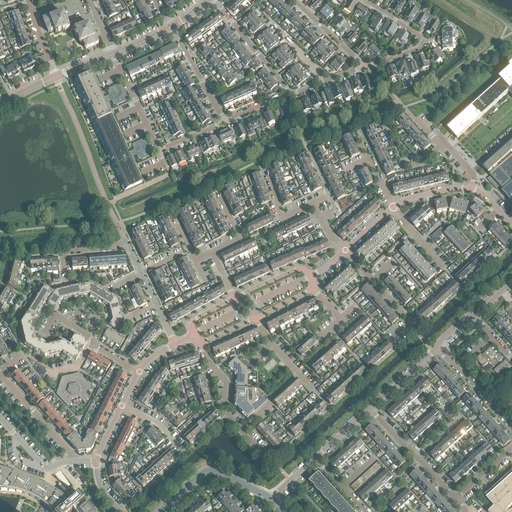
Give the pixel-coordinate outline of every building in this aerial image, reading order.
[(104,5),(105,8),(113,5),(111,0),(101,4),(102,6),(104,5)] [(136,4),(138,9),(146,5),(143,0),(136,4)] [(173,7),(168,0),(164,3),(166,5),(165,6),(167,9),(168,8),(169,10),(173,7)] [(231,0),(230,0),(229,1),(238,9),(242,5),(236,0),(234,0),(233,1),(231,0)] [(282,0),(275,8),(279,11),(285,5),(283,3),(285,1),(283,0),(282,0)] [(318,0),(311,0),(311,1),(313,3),(310,6),(314,10),(321,3),(318,0)] [(345,2),(343,5),(340,9),(343,10),(345,8),(351,12),(357,3),(352,0),(349,0),(347,4),(345,2)] [(394,4),(392,7),(391,9),(399,13),(405,3),(401,0),(392,0),(392,2),(394,4)] [(238,9),(229,1),(228,3),(230,5),(228,7),(234,13),(238,9)] [(105,12),(106,14),(115,9),(113,5),(105,8),(106,11),(105,12)] [(138,9),(141,13),(148,9),(146,5),(138,9)] [(279,11),(283,15),(291,7),(289,5),(287,7),(285,5),(279,11)] [(359,19),(364,22),(367,17),(365,15),(368,11),(359,5),(355,12),(361,16),(359,19)] [(320,13),(327,19),(333,12),(326,6),(320,13)] [(283,15),(287,19),(293,13),(290,10),(292,8),(291,7),(283,15)] [(407,20),(409,21),(411,22),(412,20),(415,22),(421,11),(418,9),(417,11),(411,7),(410,9),(409,9),(409,10),(407,13),(406,13),(404,15),(405,16),(405,17),(408,19),(407,20)] [(115,9),(106,14),(106,15),(108,14),(109,17),(117,14),(115,9)] [(141,13),(143,18),(151,14),(148,9),(141,13)] [(12,19),(20,16),(19,11),(17,11),(16,10),(6,13),(7,16),(8,16),(9,20),(12,19)] [(57,14),(50,17),(43,19),(48,32),(55,30),(56,33),(62,30),(63,32),(70,29),(63,12),(62,12),(61,10),(56,12),(57,14)] [(249,12),(247,13),(254,22),(258,19),(257,17),(258,15),(255,11),(250,14),(249,12)] [(287,19),(291,23),(299,14),(297,12),(295,15),(293,13),(287,19)] [(217,13),(213,16),(218,23),(222,20),(217,13)] [(248,23),(250,25),(254,22),(247,13),(245,15),(247,17),(243,20),(247,24),(248,23)] [(426,21),(428,22),(432,16),(427,14),(426,16),(421,13),(415,23),(422,27),(426,21)] [(151,14),(143,18),(145,22),(153,18),(151,14)] [(291,23),(295,26),(301,20),(299,18),(300,16),(299,14),(291,23)] [(213,16),(209,20),(214,27),(218,23),(213,16)] [(337,31),(345,22),(340,18),(339,18),(337,16),(333,21),(336,24),(334,25),(337,31)] [(370,26),(374,28),(374,29),(374,30),(375,31),(374,31),(377,33),(382,25),(380,24),(381,21),(373,16),(370,20),(373,22),(370,26)] [(432,16),(428,22),(431,24),(427,30),(433,34),(439,24),(436,22),(438,19),(432,16)] [(133,19),(129,21),(132,29),(137,27),(136,25),(133,19)] [(254,22),(261,31),(263,30),(261,28),(265,24),(262,20),(260,21),(258,19),(254,22)] [(209,20),(205,23),(210,30),(214,27),(209,20)] [(295,26),(299,30),(307,22),(305,20),(303,22),(301,20),(295,26)] [(13,29),(15,29),(24,26),(22,21),(14,24),(11,24),(13,29)] [(129,21),(124,23),(128,31),(132,29),(129,21)] [(258,30),(260,32),(261,31),(254,22),(250,25),(252,28),(250,29),(254,33),(258,30)] [(299,30),(302,33),(307,29),(309,27),(306,25),(308,23),(307,22),(299,30)] [(345,22),(337,31),(342,33),(343,30),(347,34),(351,29),(349,27),(345,22)] [(381,31),(384,33),(385,33),(392,37),(398,28),(393,25),(392,25),(387,22),(381,31)] [(124,23),(119,25),(123,33),(128,31),(124,23)] [(205,23),(200,26),(206,33),(210,30),(205,23)] [(93,30),(95,29),(93,24),(91,25),(91,24),(74,30),(76,37),(78,37),(80,43),(83,42),(86,48),(99,43),(93,30)] [(119,25),(114,28),(118,36),(123,33),(119,25)] [(200,26),(196,29),(201,36),(206,33),(200,26)] [(437,37),(437,40),(456,39),(455,34),(455,33),(452,33),(452,29),(449,27),(444,27),(441,30),(442,34),(441,34),(442,36),(438,37),(437,37)] [(221,34),(224,38),(231,32),(228,28),(221,34)] [(345,40),(350,44),(357,36),(355,35),(357,33),(352,28),(347,34),(349,36),(345,40)] [(196,29),(192,32),(197,39),(201,36),(196,29)] [(261,31),(269,40),(273,37),(271,35),(272,33),(269,29),(265,32),(263,30),(261,31)] [(301,35),(305,39),(313,30),(311,29),(309,31),(307,29),(302,33),(301,35)] [(305,39),(309,42),(315,36),(313,34),(315,32),(313,30),(305,39)] [(263,41),(264,43),(269,40),(261,31),(260,32),(261,34),(257,38),(261,42),(263,41)] [(393,40),(396,42),(397,40),(405,45),(408,41),(405,39),(408,35),(402,31),(400,34),(398,33),(393,40)] [(192,32),(188,35),(193,42),(197,39),(192,32)] [(224,38),(227,42),(234,36),(231,32),(224,38)] [(193,42),(188,35),(184,38),(190,46),(194,43),(193,42)] [(227,42),(231,46),(237,40),(234,36),(227,42)] [(314,45),(315,44),(317,42),(321,38),(319,36),(317,38),(315,36),(309,42),(313,46),(314,45)] [(269,40),(276,49),(277,48),(275,45),(280,42),(276,38),(274,39),(273,37),(269,40)] [(456,39),(437,40),(438,43),(438,44),(440,43),(440,44),(442,46),(443,50),(447,49),(448,50),(449,49),(453,49),(452,45),(456,41),(456,39)] [(231,46),(234,50),(240,44),(237,40),(231,46)] [(272,48),(274,50),(276,49),(269,40),(264,43),(266,45),(265,47),(268,51),(272,48)] [(355,47),(360,52),(361,51),(364,53),(370,46),(368,44),(367,45),(362,40),(355,47)] [(315,44),(324,52),(327,48),(325,46),(327,45),(323,41),(319,44),(317,42),(315,44)] [(175,43),(170,46),(173,54),(174,56),(181,52),(179,48),(177,49),(175,43)] [(234,50),(237,54),(244,48),(240,44),(234,50)] [(318,54),(320,56),(324,52),(315,44),(314,45),(316,47),(313,51),(317,55),(318,54)] [(200,51),(202,54),(209,49),(205,45),(198,51),(199,52),(200,51)] [(363,55),(365,58),(370,53),(375,58),(380,52),(372,45),(363,55)] [(170,46),(165,48),(169,56),(173,54),(170,46)] [(276,49),(283,58),(287,55),(285,52),(287,51),(283,47),(279,50),(277,48),(276,49)] [(160,50),(160,52),(164,58),(169,56),(165,48),(160,50)] [(237,54),(240,58),(247,52),(244,48),(237,54)] [(324,52),(332,60),(333,58),(331,56),(335,52),(331,48),(329,50),(327,48),(324,52)] [(203,55),(205,58),(212,53),(209,49),(202,54),(201,55),(202,56),(203,55)] [(277,59),(279,61),(283,58),(276,49),(274,50),(276,52),(272,56),(275,60),(277,59)] [(431,60),(434,64),(436,62),(437,62),(436,61),(440,58),(442,60),(445,57),(444,55),(442,53),(440,50),(438,53),(435,49),(429,54),(433,58),(431,60)] [(160,52),(156,54),(159,62),(164,60),(164,58),(160,52)] [(207,59),(209,61),(216,56),(213,52),(212,53),(205,58),(206,59),(207,59)] [(240,58),(243,62),(250,56),(247,52),(240,58)] [(329,59),(331,61),(332,60),(324,52),(320,56),(322,57),(321,59),(325,63),(329,59)] [(29,57),(24,60),(29,70),(34,67),(32,63),(35,62),(31,54),(28,56),(29,57)] [(156,54),(151,56),(154,64),(159,62),(156,54)] [(283,58),(290,67),(291,66),(290,63),(294,60),(290,56),(289,57),(287,55),(283,58)] [(416,58),(420,70),(428,67),(430,66),(429,61),(426,62),(423,55),(416,58)] [(151,56),(146,58),(150,67),(155,65),(154,64),(151,56)] [(210,63),(212,65),(219,60),(216,56),(209,61),(208,62),(209,63),(210,63)] [(247,66),(249,64),(253,60),(250,56),(243,62),(247,66)] [(333,58),(332,60),(341,68),(344,66),(343,65),(344,64),(342,62),(343,60),(339,56),(336,60),(333,58)] [(146,58),(141,60),(145,69),(150,67),(146,58)] [(249,64),(252,68),(259,62),(256,58),(253,60),(249,64)] [(287,66),(288,68),(290,67),(283,58),(279,61),(280,63),(279,65),(282,69),(287,66)] [(213,67),(215,69),(216,69),(224,62),(221,59),(219,60),(212,65),(211,66),(212,67),(213,67)] [(18,60),(16,62),(19,68),(21,67),(24,72),(29,70),(24,60),(19,62),(18,60)] [(141,60),(136,63),(140,71),(145,69),(141,60)] [(332,60),(331,61),(333,63),(329,67),(333,71),(335,69),(337,71),(338,70),(339,71),(341,68),(332,60)] [(405,62),(410,75),(411,78),(419,75),(418,72),(418,71),(415,62),(412,63),(411,60),(405,62)] [(405,75),(409,76),(410,76),(404,61),(396,64),(400,75),(400,74),(404,75),(404,76),(405,76),(405,75)] [(14,65),(9,67),(14,77),(19,75),(16,69),(19,68),(16,62),(13,63),(14,65)] [(217,71),(219,73),(226,68),(228,67),(224,62),(216,69),(215,69),(215,70),(215,71),(217,71)] [(259,62),(252,68),(256,72),(262,66),(259,62)] [(136,63),(131,65),(135,73),(140,71),(136,63)] [(389,68),(386,69),(389,78),(391,78),(392,79),(395,77),(397,76),(397,77),(398,77),(399,77),(394,63),(391,65),(389,67),(389,68)] [(290,67),(297,76),(301,72),(299,70),(301,69),(297,64),(293,68),(291,66),(290,67)] [(510,68),(498,79),(509,92),(511,94),(511,64),(510,67),(510,68)] [(135,73),(131,65),(126,67),(130,76),(135,73)] [(175,70),(178,75),(186,71),(183,66),(175,70)] [(14,77),(9,67),(4,70),(3,68),(0,69),(4,77),(6,76),(8,80),(14,77)] [(291,77),(293,79),(297,76),(290,67),(288,68),(290,70),(286,73),(290,78),(291,77)] [(220,75),(222,77),(229,72),(226,68),(219,73),(218,74),(219,75),(220,75)] [(258,74),(261,79),(268,73),(264,69),(258,74)] [(178,75),(181,80),(189,75),(186,71),(178,75)] [(224,78),(226,80),(233,75),(230,71),(229,72),(222,77),(223,78),(224,78)] [(301,72),(297,76),(304,85),(306,83),(304,81),(308,78),(304,73),(303,75),(301,72)] [(73,82),(98,137),(117,128),(115,123),(113,123),(112,121),(108,111),(107,111),(106,109),(107,109),(104,104),(106,103),(103,98),(102,99),(100,93),(99,94),(98,92),(99,91),(94,81),(93,81),(93,79),(94,78),(92,73),(73,82)] [(233,75),(226,80),(230,85),(235,81),(237,82),(241,79),(236,73),(233,75)] [(261,79),(264,83),(271,77),(268,73),(261,79)] [(181,80),(184,85),(191,80),(189,75),(181,80)] [(297,76),(293,79),(295,81),(293,82),(297,87),(301,84),(303,86),(304,85),(297,76)] [(167,77),(162,79),(166,87),(171,85),(167,77)] [(264,83),(267,87),(274,81),(271,77),(264,83)] [(363,81),(360,82),(362,88),(366,87),(367,87),(368,88),(367,88),(368,89),(369,91),(374,89),(372,84),(370,85),(369,82),(370,81),(369,79),(367,79),(366,77),(362,78),(363,81)] [(362,88),(360,82),(358,78),(351,81),(352,85),(351,85),(353,91),(357,89),(358,91),(359,92),(363,90),(362,88)] [(162,79),(157,81),(161,90),(166,87),(162,79)] [(495,81),(477,97),(489,110),(494,106),(497,103),(503,97),(507,94),(509,92),(498,79),(495,81)] [(182,86),(184,90),(186,89),(190,87),(191,87),(194,85),(191,80),(184,85),(182,86)] [(157,81),(153,84),(156,92),(161,90),(157,81)] [(274,81),(267,87),(271,91),(272,89),(275,92),(279,89),(277,86),(277,85),(274,81)] [(153,84),(148,86),(151,94),(156,92),(153,84)] [(253,84),(248,86),(252,94),(257,92),(255,87),(253,84),(254,84),(253,84)] [(109,91),(110,92),(111,94),(112,96),(110,97),(111,99),(113,98),(113,100),(114,101),(115,103),(119,101),(120,100),(122,100),(124,99),(126,98),(125,96),(124,95),(123,93),(125,92),(125,90),(123,91),(122,89),(121,87),(120,86),(118,87),(117,88),(115,88),(113,89),(111,90),(109,91)] [(148,86),(143,88),(146,96),(151,94),(148,86)] [(248,86),(244,88),(247,96),(252,94),(248,86)] [(333,99),(337,98),(337,99),(338,99),(342,97),(340,92),(341,92),(341,91),(340,89),(339,89),(338,86),(330,88),(333,99)] [(343,96),(343,97),(343,98),(344,97),(345,99),(353,96),(350,87),(346,88),(345,86),(340,87),(344,96),(343,96)] [(181,93),(184,97),(193,92),(191,87),(190,87),(186,89),(184,90),(183,91),(182,92),(181,93)] [(146,96),(143,88),(138,90),(141,99),(146,96)] [(244,88),(239,90),(243,98),(247,96),(244,88)] [(324,91),(324,93),(321,94),(323,100),(324,102),(325,104),(328,103),(329,105),(334,103),(329,89),(324,91)] [(239,90),(234,92),(238,100),(243,98),(239,90)] [(187,102),(188,101),(196,96),(193,92),(184,97),(187,102)] [(234,92),(230,94),(233,102),(238,100),(234,92)] [(230,94),(225,96),(229,104),(233,102),(230,94)] [(312,102),(309,103),(312,109),(314,109),(315,108),(315,107),(315,106),(318,105),(318,106),(319,106),(318,105),(321,104),(319,98),(318,98),(317,94),(315,95),(314,94),(313,95),(312,95),(312,96),(313,97),(311,97),(312,100),(311,101),(312,102)] [(188,101),(191,105),(199,101),(196,96),(188,101)] [(229,104),(225,96),(220,98),(224,106),(229,104)] [(312,109),(309,103),(307,97),(304,98),(305,100),(299,102),(300,105),(300,106),(301,108),(302,108),(303,112),(307,110),(308,112),(309,113),(313,112),(312,109)] [(473,100),(462,111),(464,114),(473,124),(478,120),(479,120),(482,117),(482,116),(488,111),(489,110),(477,97),(473,100)] [(160,107),(162,111),(170,108),(168,103),(167,103),(165,100),(155,105),(157,108),(160,107)] [(191,105),(194,110),(201,105),(199,101),(191,105)] [(194,110),(196,115),(204,110),(201,105),(194,110)] [(162,117),(164,116),(172,113),(170,108),(162,111),(160,112),(162,117)] [(196,115),(199,119),(207,115),(204,110),(196,115)] [(462,111),(445,126),(446,126),(450,130),(451,132),(453,135),(457,138),(457,139),(463,133),(467,130),(473,124),(464,114),(462,111)] [(266,120),(263,121),(266,127),(269,126),(268,124),(275,121),(271,112),(264,115),(266,120)] [(164,116),(167,121),(175,117),(172,113),(164,116)] [(397,120),(400,124),(407,118),(403,114),(397,120)] [(207,115),(199,119),(202,124),(205,123),(206,125),(213,122),(211,119),(210,119),(207,115)] [(167,121),(169,126),(177,122),(175,117),(167,121)] [(257,117),(251,120),(255,129),(259,127),(263,129),(267,128),(266,127),(263,121),(262,118),(259,120),(257,117)] [(400,124),(403,128),(410,122),(407,118),(400,124)] [(255,129),(251,120),(245,122),(247,125),(243,127),(247,136),(251,134),(252,130),(255,129)] [(169,126),(171,131),(179,127),(177,122),(169,126)] [(403,128),(407,132),(413,126),(410,122),(403,128)] [(364,130),(367,134),(375,131),(377,129),(375,125),(364,130)] [(238,134),(235,135),(236,138),(237,141),(240,140),(239,138),(246,135),(242,126),(235,129),(238,134)] [(407,132),(410,136),(417,130),(413,126),(407,132)] [(179,127),(171,131),(173,136),(176,135),(177,138),(184,135),(183,131),(181,132),(179,127)] [(117,128),(98,137),(123,192),(142,183),(140,178),(138,178),(137,176),(132,166),(131,164),(132,164),(129,158),(131,158),(128,153),(127,153),(125,148),(124,148),(123,146),(124,146),(119,136),(118,136),(117,134),(119,133),(117,128)] [(229,129),(223,131),(227,140),(231,138),(232,140),(236,138),(235,135),(233,131),(230,132),(229,129)] [(410,136),(414,140),(420,134),(417,130),(410,136)] [(219,137),(217,138),(218,140),(220,146),(224,144),(223,142),(227,140),(223,131),(218,133),(219,137)] [(367,134),(369,139),(377,135),(375,131),(367,134)] [(341,138),(344,143),(352,139),(349,134),(341,138)] [(369,139),(371,143),(381,138),(381,139),(382,138),(380,134),(377,135),(369,139)] [(414,140),(417,143),(424,137),(420,134),(414,140)] [(215,136),(207,139),(213,152),(215,152),(215,151),(214,148),(219,146),(217,141),(218,140),(217,138),(215,136)] [(415,145),(419,149),(427,141),(424,137),(417,143),(415,145)] [(371,143),(373,148),(381,144),(384,143),(381,139),(381,138),(371,143)] [(199,143),(201,147),(203,152),(203,153),(209,151),(210,153),(211,153),(213,152),(207,139),(199,143)] [(344,143),(346,148),(354,144),(352,139),(344,143)] [(427,141),(419,149),(422,153),(431,145),(427,141)] [(137,151),(135,152),(136,154),(138,153),(138,154),(139,156),(140,158),(142,157),(144,156),(145,155),(147,154),(149,153),(148,152),(147,150),(147,148),(148,147),(148,146),(146,147),(145,145),(144,143),(143,142),(142,142),(140,143),(138,144),(134,146),(135,147),(136,149),(137,151)] [(196,144),(191,147),(195,156),(198,155),(201,156),(203,155),(202,153),(203,152),(201,147),(198,149),(196,144)] [(346,148),(348,153),(357,149),(354,144),(346,148)] [(373,148),(375,153),(384,149),(383,149),(381,144),(373,148)] [(187,154),(184,155),(185,156),(187,159),(189,162),(191,161),(192,157),(195,156),(191,147),(185,149),(187,154)] [(313,151),(316,156),(324,152),(321,147),(313,151)] [(503,149),(501,151),(505,155),(507,157),(511,154),(509,151),(506,147),(505,147),(505,148),(503,149)] [(375,153),(378,157),(387,153),(387,152),(387,151),(387,149),(386,149),(385,149),(385,148),(383,149),(384,149),(375,153)] [(174,154),(177,161),(179,165),(186,162),(184,157),(185,156),(184,155),(182,149),(179,151),(180,152),(174,154)] [(357,149),(348,153),(351,158),(359,154),(357,149)] [(499,153),(497,155),(500,159),(503,161),(506,158),(507,157),(505,155),(501,151),(501,152),(499,153)] [(316,156),(318,161),(326,157),(324,152),(316,156)] [(506,158),(503,161),(502,162),(498,165),(497,166),(494,169),(493,170),(489,174),(489,175),(491,176),(500,187),(504,191),(509,197),(511,200),(511,202),(511,203),(511,152),(511,154),(507,157),(506,158)] [(378,157),(380,162),(389,158),(389,157),(390,156),(390,155),(389,154),(388,153),(387,153),(378,157)] [(297,157),(299,162),(307,159),(305,154),(297,157)] [(179,165),(177,161),(175,161),(172,155),(167,157),(171,167),(177,165),(177,166),(179,165)] [(495,157),(493,159),(496,163),(498,165),(502,162),(503,161),(500,159),(497,155),(496,156),(495,157)] [(318,161),(320,166),(329,162),(326,157),(318,161)] [(380,162),(382,167),(390,163),(392,162),(392,161),(392,160),(391,159),(390,158),(389,158),(380,162)] [(299,162),(302,167),(310,164),(307,159),(299,162)] [(490,161),(488,163),(492,167),(494,169),(497,166),(498,165),(496,163),(493,159),(492,160),(490,161)] [(320,166),(323,171),(333,165),(331,161),(329,162),(320,166)] [(382,167),(384,171),(392,167),(390,163),(382,167)] [(483,167),(483,168),(486,171),(489,174),(493,170),(494,169),(492,167),(488,163),(487,164),(486,165),(485,165),(483,167)] [(302,167),(304,172),(312,168),(310,164),(302,167)] [(323,171),(325,176),(336,170),(334,165),(333,165),(323,171)] [(392,167),(384,171),(387,176),(395,172),(392,167)] [(304,172),(307,177),(315,173),(312,168),(304,172)] [(358,173),(361,177),(369,173),(366,169),(358,173)] [(325,176),(327,180),(336,176),(338,175),(337,174),(338,174),(336,170),(325,176)] [(248,177),(250,182),(261,178),(259,173),(251,176),(250,176),(248,177)] [(307,177),(309,182),(317,178),(315,173),(307,177)] [(361,177),(363,182),(371,178),(369,173),(361,177)] [(327,180),(330,185),(338,181),(336,176),(327,180)] [(500,187),(490,176),(487,179),(497,190),(500,187)] [(252,187),(254,186),(262,183),(261,178),(250,182),(252,187)] [(275,181),(277,186),(285,183),(283,178),(275,181)] [(309,182),(311,187),(319,183),(317,178),(309,182)] [(363,182),(360,183),(363,188),(365,186),(365,187),(373,183),(371,178),(363,182)] [(330,185),(332,190),(340,186),(338,181),(330,185)] [(254,186),(256,191),(264,187),(262,183),(254,186)] [(311,187),(309,188),(311,193),(322,188),(319,183),(311,187)] [(221,189),(224,194),(232,190),(234,189),(232,184),(221,189)] [(332,190),(335,195),(343,191),(340,186),(332,190)] [(256,191),(258,195),(266,192),(264,187),(256,191)] [(224,194),(226,199),(234,195),(232,190),(224,194)] [(343,191),(335,195),(337,200),(345,196),(347,195),(347,194),(347,193),(346,191),(345,190),(343,191)] [(258,195),(260,200),(268,197),(266,192),(258,195)] [(226,199),(228,203),(236,199),(239,198),(236,193),(234,195),(226,199)] [(280,196),(282,201),(290,197),(289,193),(280,196)] [(371,203),(377,209),(381,206),(377,201),(378,199),(376,195),(370,201),(371,203)] [(205,205),(213,201),(211,196),(202,201),(201,201),(201,202),(202,204),(203,205),(204,205),(205,205)] [(268,197),(260,200),(261,205),(270,202),(268,197)] [(290,197),(282,201),(284,206),(292,202),(290,197)] [(228,203),(230,208),(238,204),(236,199),(228,203)] [(445,199),(439,200),(442,211),(447,209),(448,209),(448,203),(446,203),(445,199)] [(451,203),(448,203),(448,209),(449,209),(455,211),(458,201),(452,200),(451,203)] [(205,205),(207,209),(216,205),(213,201),(205,205)] [(371,203),(367,206),(373,213),(377,209),(371,203)] [(471,205),(463,203),(460,212),(465,214),(466,210),(468,210),(469,210),(471,205)] [(230,208),(232,212),(241,209),(238,204),(230,208)] [(433,211),(432,205),(426,207),(424,204),(420,208),(429,218),(433,214),(430,212),(433,211)] [(474,206),(471,205),(469,210),(468,210),(467,213),(471,217),(473,215),(481,208),(477,204),(474,206)] [(207,209),(210,214),(218,210),(216,205),(207,209)] [(367,206),(364,209),(370,216),(373,213),(367,206)] [(360,213),(366,219),(370,216),(364,209),(362,207),(358,211),(360,213)] [(177,213),(179,217),(190,212),(187,208),(185,209),(184,209),(179,212),(177,213)] [(429,218),(420,208),(416,211),(423,219),(425,222),(429,218)] [(488,216),(481,208),(473,215),(477,219),(481,215),(484,219),(488,216)] [(241,209),(232,212),(235,217),(243,213),(241,209)] [(210,214),(212,218),(212,219),(220,215),(218,210),(210,214)] [(415,211),(411,215),(419,223),(423,220),(415,211)] [(179,217),(182,222),(192,217),(190,212),(179,217)] [(360,213),(356,216),(362,223),(366,219),(360,213)] [(270,214),(265,217),(269,225),(274,222),(270,214)] [(214,223),(222,219),(220,215),(212,219),(212,218),(210,219),(212,224),(214,223)] [(308,215),(303,218),(307,226),(308,228),(313,226),(308,215)] [(419,223),(411,215),(407,219),(415,227),(419,223)] [(160,225),(168,221),(165,216),(156,221),(158,226),(160,225)] [(356,216),(352,220),(358,226),(362,223),(356,216)] [(184,226),(192,222),(194,221),(192,217),(182,222),(184,226)] [(254,219),(255,222),(259,230),(264,227),(260,219),(259,217),(254,219)] [(265,217),(260,219),(264,227),(269,225),(265,217)] [(303,218),(298,220),(302,228),(307,226),(303,218)] [(214,223),(216,228),(225,224),(222,219),(214,223)] [(298,220),(293,222),(297,231),(302,228),(298,220)] [(352,220),(348,223),(354,230),(358,226),(352,220)] [(160,225),(162,229),(162,230),(170,226),(168,221),(160,225)] [(360,255),(364,260),(399,229),(392,221),(356,254),(358,257),(360,255)] [(184,226),(186,231),(194,227),(192,222),(184,226)] [(255,222),(250,224),(254,232),(259,230),(255,222)] [(293,222),(288,225),(292,233),(297,231),(293,222)] [(348,223),(345,226),(351,233),(354,230),(348,223)] [(489,231),(492,234),(501,227),(497,223),(489,231)] [(216,228),(219,232),(227,228),(225,224),(216,228)] [(254,232),(250,224),(245,226),(249,234),(254,232)] [(288,225),(283,227),(287,235),(292,233),(288,225)] [(164,234),(172,230),(170,226),(162,230),(162,229),(160,230),(162,235),(164,234)] [(345,226),(341,230),(347,237),(351,233),(345,226)] [(443,234),(447,238),(455,230),(452,226),(446,232),(444,234),(443,234)] [(130,233),(132,237),(140,233),(143,232),(140,227),(137,228),(138,229),(130,233)] [(186,231),(188,236),(196,232),(196,231),(194,227),(186,231)] [(283,227),(278,229),(282,238),(287,235),(283,227)] [(492,234),(496,238),(504,230),(501,227),(492,234)] [(227,228),(219,232),(221,237),(229,233),(227,228)] [(282,238),(278,229),(273,232),(277,240),(282,238)] [(164,234),(166,239),(175,235),(172,230),(164,234)] [(347,237),(341,230),(337,233),(343,240),(347,237)] [(447,238),(451,242),(459,234),(455,230),(447,238)] [(496,238),(499,241),(507,234),(504,230),(496,238)] [(188,236),(191,240),(199,236),(201,235),(200,235),(201,235),(201,234),(201,233),(200,232),(199,231),(198,231),(196,231),(196,232),(188,236)] [(132,237),(135,242),(143,238),(142,238),(140,233),(132,237)] [(451,242),(454,246),(463,238),(459,234),(451,242)] [(499,241),(502,245),(511,238),(507,234),(499,241)] [(169,243),(177,239),(175,235),(166,239),(164,240),(167,244),(169,243)] [(191,240),(193,245),(201,241),(199,236),(191,240)] [(135,242),(137,246),(147,241),(145,237),(142,238),(143,238),(135,242)] [(454,246),(458,250),(466,243),(463,238),(454,246)] [(511,239),(511,238),(502,245),(505,249),(511,242),(511,239)] [(177,239),(169,243),(171,248),(179,244),(177,239)] [(253,240),(249,242),(252,249),(257,247),(253,240)] [(326,240),(321,242),(325,250),(330,248),(326,240)] [(137,246),(139,251),(149,246),(147,241),(137,246)] [(201,241),(193,245),(195,250),(203,246),(201,241)] [(249,242),(244,244),(248,252),(252,249),(249,242)] [(312,246),(315,254),(320,252),(316,244),(317,244),(316,242),(311,244),(312,246)] [(321,242),(317,244),(316,244),(320,252),(325,250),(321,242)] [(400,251),(427,282),(435,275),(405,242),(402,245),(404,247),(400,251)] [(466,243),(458,250),(462,254),(470,246),(466,243)] [(244,244),(240,246),(243,254),(248,252),(244,244)] [(139,251),(142,256),(149,252),(152,251),(149,246),(139,251)] [(240,246),(235,248),(239,256),(243,254),(240,246)] [(312,246),(307,248),(310,256),(315,254),(312,246)] [(482,252),(481,253),(489,261),(492,258),(485,250),(485,249),(483,247),(480,251),(482,252)] [(488,247),(485,249),(485,250),(492,258),(495,255),(488,247)] [(235,248),(230,250),(234,258),(239,256),(235,248)] [(302,249),(297,251),(301,259),(305,257),(302,250),(303,250),(302,249)] [(230,250),(225,253),(229,261),(234,258),(230,250)] [(293,253),(292,253),(296,261),(301,259),(297,251),(297,250),(292,252),(293,253)] [(149,252),(142,256),(144,260),(151,256),(149,252)] [(229,261),(225,253),(221,255),(225,263),(229,261)] [(481,253),(478,256),(485,264),(489,261),(481,253)] [(288,255),(283,257),(287,265),(291,263),(288,255)] [(478,256),(474,259),(482,267),(485,264),(478,256)] [(283,257),(278,259),(282,267),(287,265),(283,257)] [(178,262),(180,267),(188,263),(186,258),(178,262)] [(13,261),(11,267),(21,269),(22,264),(23,264),(23,259),(15,260),(15,262),(13,261)] [(474,259),(471,262),(479,270),(482,267),(474,259)] [(278,269),(274,261),(269,263),(273,271),(278,269)] [(471,262),(468,265),(475,273),(479,270),(471,262)] [(180,267),(182,271),(190,267),(188,263),(180,267)] [(266,264),(261,267),(265,275),(270,272),(266,264)] [(468,265),(465,268),(472,276),(475,273),(468,265)] [(181,272),(183,276),(193,272),(190,267),(182,271),(181,272)] [(261,267),(257,269),(260,277),(265,275),(261,267)] [(329,292),(333,296),(356,276),(350,268),(324,291),(327,294),(329,292)] [(465,268),(461,271),(469,279),(472,276),(465,268)] [(151,275),(153,279),(163,275),(161,271),(162,271),(162,270),(162,269),(161,269),(160,269),(154,271),(155,273),(151,275)] [(257,269),(252,271),(256,279),(260,277),(257,269)] [(252,271),(247,273),(251,281),(256,279),(252,271)] [(461,271),(458,274),(465,282),(469,279),(461,271)] [(10,272),(9,278),(21,280),(22,275),(19,274),(19,275),(10,272)] [(187,280),(195,277),(193,272),(183,276),(183,277),(182,277),(184,281),(185,281),(187,280)] [(247,273),(242,276),(246,283),(251,281),(247,273)] [(465,282),(458,274),(454,277),(462,285),(465,282)] [(153,279),(156,284),(163,280),(165,279),(163,275),(153,279)] [(242,276),(238,278),(241,286),(246,283),(242,276)] [(384,282),(388,286),(394,280),(390,276),(384,282)] [(187,280),(189,285),(197,281),(195,277),(187,280)] [(21,280),(9,278),(7,283),(9,283),(9,284),(11,285),(11,286),(16,289),(18,289),(21,280)] [(241,286),(238,278),(233,280),(237,288),(241,286)] [(156,284),(158,289),(166,285),(163,280),(156,284)] [(388,286),(391,290),(398,284),(394,280),(388,286)] [(197,281),(189,285),(191,290),(199,286),(197,281)] [(454,281),(450,285),(456,291),(460,288),(454,281)] [(55,293),(50,301),(47,305),(55,310),(61,300),(89,293),(110,306),(113,319),(109,326),(117,331),(123,321),(118,300),(91,283),(56,291),(55,293)] [(391,290),(395,294),(401,288),(398,284),(391,290)] [(129,290),(131,295),(141,290),(138,285),(129,290)] [(158,289),(160,293),(168,290),(168,289),(166,285),(158,289)] [(222,285),(217,288),(222,295),(226,293),(222,285)] [(361,291),(364,294),(371,289),(367,285),(361,291)] [(450,285),(446,288),(452,295),(456,291),(450,285)] [(50,301),(55,293),(45,286),(34,302),(34,303),(21,324),(26,345),(44,357),(63,352),(76,361),(81,353),(76,350),(64,343),(46,347),(34,339),(31,326),(42,308),(47,299),(50,301)] [(5,288),(2,293),(12,299),(15,295),(5,288)] [(160,293),(162,298),(171,294),(171,293),(172,293),(170,288),(168,289),(168,290),(160,293)] [(217,288),(213,290),(217,298),(222,295),(217,288)] [(395,294),(398,298),(404,292),(401,288),(395,294)] [(446,288),(443,292),(448,298),(452,295),(446,288)] [(364,294),(368,298),(374,292),(371,289),(364,294)] [(131,295),(133,299),(143,294),(141,290),(131,295)] [(213,290),(209,293),(213,300),(217,298),(213,290)] [(368,298),(371,302),(378,296),(374,292),(368,298)] [(398,298),(401,301),(408,296),(404,292),(398,298)] [(443,292),(439,295),(445,302),(448,298),(443,292)] [(2,293),(0,295),(0,297),(7,302),(10,304),(12,299),(2,293)] [(200,298),(204,305),(208,303),(204,295),(203,293),(199,296),(200,298)] [(209,293),(204,295),(208,303),(213,300),(209,293)] [(133,299),(135,304),(145,299),(143,294),(133,299)] [(171,294),(162,298),(165,303),(172,299),(174,298),(171,294)] [(439,295),(435,299),(441,305),(445,302),(439,295)] [(371,302),(375,306),(381,300),(378,296),(371,302)] [(408,296),(401,301),(405,305),(411,299),(408,296)] [(200,298),(195,300),(199,308),(204,305),(200,298)] [(314,298),(309,301),(313,309),(318,307),(314,298)] [(145,299),(135,304),(137,309),(147,304),(145,299)] [(435,299),(431,302),(437,308),(441,305),(435,299)] [(195,300),(191,303),(195,310),(199,308),(195,300)] [(375,306),(378,310),(385,304),(381,300),(375,306)] [(309,301),(304,303),(308,312),(313,309),(309,301)] [(431,302),(427,305),(433,312),(437,308),(431,302)] [(181,306),(182,308),(186,315),(191,313),(186,305),(185,303),(181,306)] [(191,303),(186,305),(191,313),(195,310),(191,303)] [(304,303),(299,306),(303,314),(308,312),(304,303)] [(378,310),(381,314),(388,308),(385,304),(378,310)] [(427,305),(424,309),(430,315),(433,312),(427,305)] [(299,306),(294,308),(299,317),(303,314),(299,306)] [(182,308),(177,310),(182,318),(186,315),(182,308)] [(294,308),(289,311),(294,319),(299,317),(294,308)] [(381,314),(385,317),(391,311),(388,308),(381,314)] [(424,309),(420,312),(426,319),(430,315),(424,309)] [(177,310),(173,313),(177,320),(182,318),(177,310)] [(173,313),(172,311),(170,311),(168,312),(167,313),(173,323),(177,320),(173,313)] [(289,311),(285,313),(289,322),(294,319),(289,311)] [(385,317),(388,321),(395,315),(391,311),(385,317)] [(426,319),(420,312),(416,316),(422,322),(426,319)] [(285,313),(280,316),(284,324),(289,322),(285,313)] [(395,315),(388,321),(392,325),(398,319),(395,315)] [(280,316),(275,318),(280,327),(284,324),(280,316)] [(492,322),(496,327),(503,321),(504,321),(506,319),(504,317),(502,319),(499,316),(492,322)] [(365,317),(361,321),(367,327),(371,324),(365,317)] [(275,318),(270,321),(275,329),(280,327),(275,318)] [(275,329),(270,321),(265,323),(270,332),(275,329)] [(361,321),(357,324),(363,331),(367,327),(361,321)] [(496,327),(500,332),(508,325),(510,324),(508,322),(506,323),(504,321),(503,321),(496,327)] [(155,324),(151,328),(158,334),(161,330),(155,324)] [(357,324),(353,328),(359,334),(363,331),(357,324)] [(500,332),(504,336),(511,330),(508,325),(500,332)] [(148,328),(146,331),(154,338),(158,334),(151,328),(148,326),(147,328),(148,328)] [(256,328),(251,330),(255,339),(256,341),(261,338),(256,328)] [(353,328),(349,331),(355,338),(359,334),(353,328)] [(103,337),(108,339),(113,331),(108,329),(103,337)] [(251,330),(246,332),(250,341),(255,339),(251,330)] [(108,339),(112,342),(117,334),(113,331),(108,339)] [(147,334),(145,336),(144,336),(151,342),(154,338),(146,331),(145,332),(147,334)] [(349,331),(346,334),(352,341),(355,338),(349,331)] [(246,332),(241,334),(245,343),(250,341),(246,332)] [(112,342),(116,345),(121,337),(117,334),(112,342)] [(142,336),(139,339),(148,346),(151,342),(144,336),(145,336),(142,334),(141,335),(142,336)] [(241,334),(236,337),(240,346),(245,343),(241,334)] [(352,341),(346,334),(342,338),(348,345),(352,341)] [(70,343),(78,348),(82,351),(87,343),(75,335),(70,343)] [(311,335),(307,339),(313,346),(318,342),(311,335)] [(121,337),(116,345),(120,347),(125,339),(121,337)] [(236,337),(231,339),(235,348),(240,346),(236,337)] [(139,339),(136,343),(144,350),(148,346),(139,339)] [(231,339),(226,341),(230,350),(235,348),(231,339)] [(307,339),(303,342),(309,349),(313,346),(307,339)] [(226,341),(221,343),(225,352),(230,350),(226,341)] [(339,341),(334,345),(341,352),(345,348),(339,341)] [(303,342),(299,346),(305,353),(309,349),(303,342)] [(387,342),(383,345),(389,352),(393,348),(387,342)] [(132,346),(135,348),(141,353),(144,350),(136,343),(134,345),(133,344),(132,346)] [(221,343),(216,346),(220,354),(225,352),(221,343)] [(334,345),(330,348),(336,355),(341,352),(334,345)] [(383,345),(379,349),(385,355),(389,352),(383,345)] [(220,354),(216,346),(211,348),(215,357),(220,354)] [(305,353),(299,346),(295,349),(301,356),(305,353)] [(476,359),(484,368),(487,371),(490,375),(492,374),(498,380),(500,378),(501,379),(511,369),(511,367),(506,361),(505,361),(502,358),(503,358),(492,346),(487,351),(486,349),(483,351),(485,353),(482,356),(481,355),(476,359)] [(135,348),(131,352),(138,357),(141,353),(135,348)] [(330,348),(326,352),(333,359),(336,355),(330,348)] [(8,349),(0,353),(0,359),(0,360),(2,359),(3,360),(8,357),(8,356),(9,355),(7,352),(9,351),(8,349)] [(379,349),(375,352),(381,359),(385,355),(379,349)] [(88,360),(92,363),(97,355),(92,352),(88,360)] [(138,357),(131,352),(128,356),(125,353),(123,356),(129,360),(130,358),(134,362),(138,357)] [(326,352),(322,356),(329,363),(333,359),(326,352)] [(375,352),(372,356),(378,362),(381,359),(375,352)] [(198,353),(192,355),(196,366),(201,364),(198,353)] [(92,363),(97,366),(102,358),(97,355),(92,363)] [(192,355),(188,357),(191,367),(196,366),(192,355)] [(322,356),(318,359),(324,366),(329,363),(322,356)] [(372,356),(368,359),(374,366),(378,362),(372,356)] [(188,357),(183,358),(186,368),(191,367),(188,357)] [(97,366),(102,369),(106,361),(102,358),(97,366)] [(183,358),(178,360),(180,368),(181,370),(186,368),(183,358)] [(235,359),(228,365),(231,368),(232,367),(234,369),(233,370),(233,371),(234,370),(236,372),(235,373),(237,375),(237,378),(238,378),(238,381),(237,381),(238,382),(238,384),(237,384),(236,393),(238,393),(238,395),(236,395),(236,396),(238,396),(237,399),(236,398),(236,403),(235,404),(241,411),(242,410),(243,412),(242,413),(243,413),(244,412),(245,414),(244,415),(247,418),(251,415),(254,412),(255,412),(255,411),(254,411),(266,400),(258,391),(255,388),(254,389),(249,389),(249,388),(248,388),(247,388),(247,389),(248,374),(249,374),(249,373),(250,373),(250,372),(250,371),(249,371),(249,370),(248,371),(247,371),(237,359),(236,359),(235,359)] [(318,359),(314,363),(321,370),(324,366),(318,359)] [(374,366),(368,359),(364,363),(370,369),(374,366)] [(106,361),(102,369),(106,372),(111,364),(106,361)] [(321,370),(314,363),(310,367),(316,374),(321,370)] [(434,370),(438,375),(445,369),(440,364),(434,370)] [(360,365),(356,369),(362,376),(367,372),(360,365)] [(162,368),(159,372),(166,377),(169,373),(162,368)] [(356,369),(352,372),(358,380),(362,376),(356,369)] [(438,375),(442,380),(449,374),(445,369),(438,375)] [(12,376),(15,380),(22,374),(18,370),(12,376)] [(120,372),(117,376),(125,380),(128,376),(120,372)] [(159,372),(157,376),(156,376),(163,381),(162,381),(163,382),(166,377),(159,372)] [(352,372),(348,376),(354,383),(358,380),(352,372)] [(15,380),(19,384),(26,378),(22,374),(15,380)] [(87,383),(88,382),(84,378),(83,378),(79,374),(78,378),(75,379),(74,375),(68,376),(63,378),(61,383),(60,383),(58,389),(59,389),(57,394),(61,398),(60,399),(65,403),(69,407),(72,398),(79,397),(86,404),(88,398),(90,392),(89,392),(91,387),(87,383)] [(442,380),(446,384),(453,378),(449,374),(442,380)] [(117,376),(115,381),(123,385),(125,380),(117,376)] [(156,376),(153,380),(160,385),(162,381),(163,381),(156,376),(157,376),(156,376)] [(348,376),(344,380),(350,387),(354,383),(348,376)] [(19,384),(23,388),(29,382),(26,378),(19,384)] [(425,378),(420,382),(427,389),(431,385),(425,378)] [(446,384),(450,389),(457,383),(453,378),(446,384)] [(296,379),(292,383),(298,390),(303,386),(296,379)] [(153,380),(150,384),(157,389),(160,385),(153,380)] [(344,380),(340,383),(346,390),(350,387),(344,380)] [(115,381),(112,386),(120,390),(123,385),(115,381)] [(23,388),(26,392),(33,386),(29,382),(23,388)] [(420,382),(416,387),(422,394),(427,389),(420,382)] [(292,383),(288,386),(295,393),(298,390),(292,383)] [(340,383),(336,387),(342,394),(346,390),(340,383)] [(450,389),(454,394),(461,388),(457,383),(450,389)] [(150,384),(147,388),(154,393),(157,389),(150,384)] [(26,392),(30,396),(37,390),(33,386),(26,392)] [(112,386),(110,391),(118,395),(120,390),(112,386)] [(288,386),(284,390),(291,397),(295,393),(288,386)] [(336,387),(332,390),(338,398),(342,394),(336,387)] [(416,387),(411,391),(417,398),(422,394),(416,387)] [(147,388),(144,393),(151,398),(151,397),(154,393),(147,388)] [(461,388),(454,394),(459,399),(466,392),(461,388)] [(30,396),(33,400),(40,394),(37,390),(30,396)] [(284,390),(280,394),(286,401),(291,397),(284,390)] [(332,390),(328,394),(334,401),(338,398),(332,390)] [(110,391),(108,396),(116,400),(118,395),(110,391)] [(411,391),(406,395),(412,402),(417,398),(411,391)] [(144,393),(141,397),(148,402),(150,403),(153,399),(151,397),(151,398),(144,393)] [(40,394),(33,400),(37,405),(44,399),(40,394)] [(280,394),(276,397),(283,406),(284,405),(283,404),(286,401),(280,394)] [(334,401),(328,394),(324,397),(330,405),(334,401)] [(463,400),(467,405),(474,399),(469,394),(463,400)] [(406,395),(402,399),(408,406),(412,402),(406,395)] [(108,396),(105,401),(113,405),(116,400),(108,396)] [(148,402),(141,397),(138,401),(145,406),(148,402)] [(283,406),(276,397),(272,401),(278,408),(281,405),(283,406)] [(402,399),(397,404),(403,410),(408,406),(402,399)] [(467,405),(471,409),(478,403),(474,399),(467,405)] [(39,406),(42,410),(49,404),(45,400),(39,406)] [(321,400),(317,404),(323,411),(327,408),(321,400)] [(105,401),(103,406),(111,410),(113,405),(105,401)] [(471,409),(475,414),(482,408),(478,403),(471,409)] [(42,410),(46,414),(53,408),(49,404),(42,410)] [(162,412),(165,415),(173,408),(170,404),(163,410),(163,411),(162,412)] [(317,404),(313,408),(319,415),(323,411),(317,404)] [(397,404),(392,408),(398,415),(403,410),(397,404)] [(103,406),(100,410),(108,414),(111,410),(103,406)] [(46,414),(50,418),(56,412),(53,408),(46,414)] [(165,415),(168,419),(176,411),(173,408),(165,415)] [(313,408),(309,411),(315,419),(319,415),(313,408)] [(398,415),(392,408),(388,412),(394,419),(398,415)] [(475,414),(479,419),(486,413),(482,408),(475,414)] [(302,413),(304,415),(305,415),(311,422),(315,419),(309,411),(307,409),(302,413)] [(436,409),(431,414),(437,421),(442,416),(436,409)] [(100,410),(98,415),(106,419),(108,414),(100,410)] [(214,410),(211,413),(218,421),(222,418),(214,410)] [(168,419),(171,422),(179,414),(176,411),(168,419)] [(50,418),(53,422),(60,416),(56,412),(50,418)] [(211,413),(207,416),(215,424),(218,421),(211,413)] [(479,419),(483,423),(490,417),(486,413),(479,419)] [(171,422),(174,425),(182,418),(179,414),(171,422)] [(431,414),(426,418),(433,425),(437,421),(431,414)] [(98,415),(96,420),(104,424),(106,419),(98,415)] [(305,415),(304,415),(300,419),(307,426),(311,422),(305,415)] [(53,422),(57,427),(64,421),(60,416),(53,422)] [(207,416),(204,419),(211,427),(215,424),(207,416)] [(483,423),(488,428),(494,422),(490,417),(483,423)] [(182,418),(174,425),(178,429),(186,421),(182,418)] [(426,418),(422,422),(428,429),(433,425),(426,418)] [(129,419),(127,424),(135,428),(137,423),(129,419)] [(204,419),(200,422),(208,430),(211,427),(204,419)] [(300,419),(297,422),(303,429),(307,426),(300,419)] [(96,420),(93,425),(101,429),(104,424),(96,420)] [(57,427),(61,431),(67,425),(64,421),(57,427)] [(467,421),(463,426),(468,432),(473,428),(467,421)] [(200,422),(197,425),(205,433),(208,430),(200,422)] [(257,429),(260,433),(268,427),(267,426),(264,422),(257,429)] [(297,422),(292,426),(299,433),(303,429),(297,422)] [(422,422),(417,426),(424,433),(428,429),(422,422)] [(488,428),(492,433),(499,427),(494,422),(488,428)] [(127,424),(124,429),(132,433),(135,428),(127,424)] [(61,431),(64,435),(71,429),(67,425),(61,431)] [(101,429),(93,425),(91,430),(99,434),(101,429)] [(197,425),(194,428),(201,436),(205,433),(197,425)] [(260,433),(264,437),(271,431),(271,430),(273,429),(269,425),(267,426),(268,427),(260,433)] [(365,431),(370,436),(376,429),(372,425),(365,431)] [(299,433),(292,426),(288,430),(295,437),(299,433)] [(417,426),(413,430),(419,437),(424,433),(417,426)] [(463,426),(458,430),(464,436),(468,432),(463,426)] [(144,434),(149,440),(157,432),(153,428),(151,430),(150,429),(147,427),(145,433),(144,434)] [(492,433),(496,437),(503,431),(499,427),(492,433)] [(194,428),(190,431),(198,439),(201,436),(194,428)] [(64,435),(68,439),(75,433),(71,429),(64,435)] [(124,429),(122,434),(130,438),(132,433),(124,429)] [(370,436),(374,440),(381,434),(376,429),(370,436)] [(419,437),(413,430),(408,435),(414,442),(419,437)] [(458,430),(453,434),(459,441),(464,436),(458,430)] [(75,433),(68,439),(72,443),(71,444),(78,452),(92,450),(97,440),(96,439),(97,435),(89,431),(87,436),(88,436),(85,442),(83,442),(78,437),(79,436),(76,433),(75,433)] [(190,431),(187,434),(195,442),(198,439),(190,431)] [(264,437),(268,441),(275,435),(271,431),(264,437)] [(496,437),(500,442),(507,436),(503,431),(496,437)] [(149,440),(152,444),(161,436),(157,432),(149,440)] [(122,434),(120,438),(128,442),(130,438),(122,434)] [(195,442),(187,434),(184,437),(191,445),(195,442)] [(374,440),(378,445),(385,439),(381,434),(374,440)] [(453,434),(449,438),(455,445),(455,444),(459,441),(453,434)] [(268,441),(271,445),(278,439),(275,435),(268,441)] [(161,436),(152,444),(156,448),(165,440),(161,436)] [(507,436),(500,442),(504,447),(511,440),(507,436)] [(120,438),(117,443),(125,447),(128,442),(120,438)] [(358,438),(353,442),(359,449),(364,445),(358,438)] [(449,438),(444,442),(450,449),(455,445),(449,438)] [(271,445),(275,449),(282,443),(278,439),(271,445)] [(378,445),(382,449),(389,443),(385,439),(378,445)] [(353,442),(349,447),(355,453),(359,449),(353,442)] [(444,442),(439,446),(445,453),(450,449),(444,442)] [(117,443),(115,448),(123,452),(125,447),(117,443)] [(282,443),(275,449),(278,453),(286,447),(282,443)] [(382,449),(386,454),(393,448),(389,443),(382,449)] [(487,443),(483,448),(489,454),(494,450),(487,443)] [(439,446),(435,450),(441,457),(445,453),(439,446)] [(349,447),(344,451),(350,458),(355,453),(349,447)] [(115,448),(112,453),(120,457),(123,452),(115,448)] [(386,454),(391,459),(397,453),(393,448),(386,454)] [(483,448),(478,452),(484,459),(489,454),(483,448)] [(170,449),(167,452),(174,460),(177,457),(170,449)] [(441,457),(435,450),(430,455),(436,461),(441,457)] [(344,451),(339,455),(345,462),(350,458),(344,451)] [(167,452),(163,455),(171,464),(174,460),(167,452)] [(478,452),(473,456),(479,463),(484,459),(478,452)] [(110,458),(114,460),(118,462),(120,457),(112,453),(110,458)] [(391,459),(395,463),(401,457),(397,453),(391,459)] [(163,455),(160,459),(167,467),(171,464),(163,455)] [(339,455),(335,459),(341,466),(345,462),(339,455)] [(473,456),(468,460),(475,467),(479,463),(473,456)] [(401,457),(395,463),(399,468),(406,462),(401,457)] [(160,459),(156,461),(164,470),(167,467),(160,459)] [(341,466),(335,459),(330,463),(336,470),(341,466)] [(109,467),(109,472),(120,471),(120,466),(121,464),(118,462),(114,460),(113,463),(113,467),(109,467)] [(468,460),(464,464),(470,471),(475,467),(468,460)] [(156,461),(153,464),(161,473),(164,470),(156,461)] [(153,464),(150,468),(157,476),(161,473),(153,464)] [(464,464),(459,468),(465,475),(470,471),(464,464)] [(0,490),(0,491),(8,491),(16,492),(23,494),(30,497),(36,500),(42,503),(48,508),(52,511),(70,511),(72,510),(73,511),(75,511),(76,511),(77,511),(95,511),(87,502),(85,503),(82,506),(80,503),(81,503),(75,496),(70,500),(69,500),(70,499),(64,495),(58,492),(52,488),(45,485),(44,485),(45,483),(40,481),(40,483),(39,482),(33,479),(26,476),(23,476),(24,474),(21,473),(19,472),(16,471),(6,468),(6,469),(0,467),(0,490)] [(150,468),(146,470),(154,479),(157,476),(150,468)] [(459,468),(454,473),(461,479),(465,475),(459,468)] [(146,470),(143,473),(151,482),(154,479),(146,470)] [(387,470),(382,475),(388,481),(393,477),(387,470)] [(410,476),(414,481),(421,475),(417,470),(410,476)] [(511,511),(511,509),(511,510),(510,510),(508,508),(511,504),(511,470),(485,495),(495,506),(488,511),(511,511)] [(115,480),(117,482),(121,479),(120,476),(121,476),(120,471),(109,472),(110,477),(114,477),(115,480)] [(143,473),(140,476),(147,485),(151,482),(143,473)] [(461,479),(454,473),(450,477),(456,484),(461,479)] [(354,511),(346,503),(346,504),(319,474),(311,481),(339,511),(354,511)] [(382,475),(377,479),(384,486),(388,481),(382,475)] [(414,481),(418,485),(425,479),(421,475),(414,481)] [(147,485),(140,476),(136,480),(144,488),(147,485)] [(113,486),(116,490),(124,482),(121,479),(117,482),(113,486)] [(377,479),(373,483),(379,490),(384,486),(377,479)] [(418,485),(423,490),(429,484),(425,479),(418,485)] [(116,490),(119,493),(127,485),(124,482),(116,490)] [(373,483),(368,487),(374,494),(379,490),(373,483)] [(423,490),(427,495),(434,488),(429,484),(423,490)] [(119,493),(122,496),(130,489),(127,485),(119,493)] [(368,487),(364,491),(370,498),(374,494),(368,487)] [(427,495),(431,499),(438,493),(434,488),(427,495)] [(122,496),(125,500),(133,492),(130,489),(122,496)] [(408,489),(403,494),(409,500),(414,496),(408,489)] [(219,504),(221,502),(231,493),(229,491),(226,494),(224,492),(215,499),(219,504)] [(370,498),(364,491),(359,495),(365,502),(370,498)] [(133,492),(125,500),(128,503),(136,495),(133,492)] [(221,502),(224,506),(231,500),(229,498),(232,495),(231,493),(221,502)] [(431,499),(435,504),(442,498),(438,493),(431,499)] [(403,494),(398,498),(404,504),(409,500),(403,494)] [(200,498),(198,500),(207,510),(211,506),(205,499),(202,501),(200,498)] [(398,498),(394,502),(400,508),(404,504),(398,498)] [(435,504),(439,508),(446,502),(442,498),(435,504)] [(224,506),(228,510),(238,501),(236,499),(233,502),(231,500),(224,506)] [(198,505),(196,506),(201,511),(204,511),(207,510),(198,500),(196,502),(198,505)] [(228,510),(229,511),(233,511),(238,508),(237,506),(240,503),(238,501),(228,510)] [(395,511),(400,508),(394,502),(389,506),(394,511),(395,511)] [(439,508),(442,511),(444,511),(450,507),(446,502),(439,508)]
